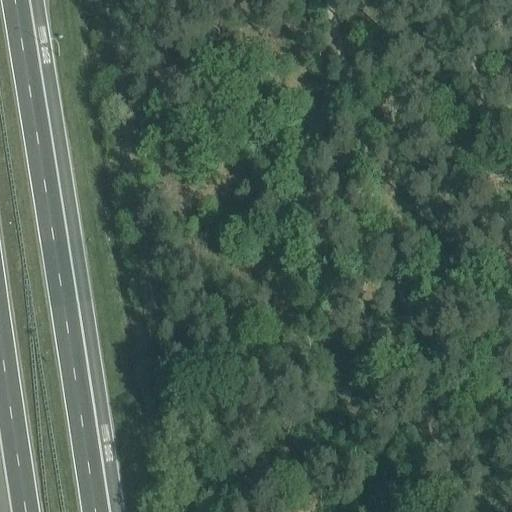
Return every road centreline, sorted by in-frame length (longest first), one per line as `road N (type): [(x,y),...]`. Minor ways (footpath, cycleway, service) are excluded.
road 1 (trunk): [(95,511),(12,0)]
road 2 (trunk): [(0,336),(25,511)]
